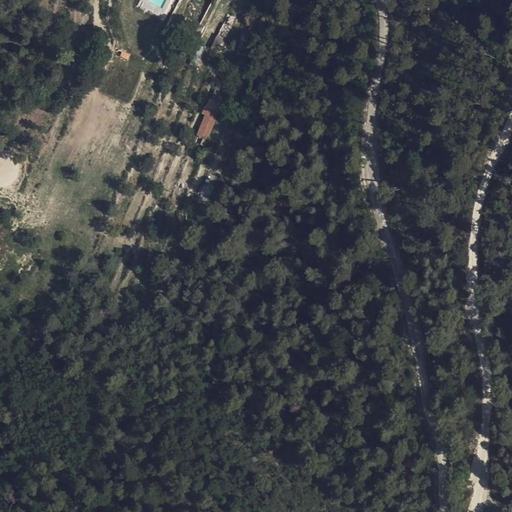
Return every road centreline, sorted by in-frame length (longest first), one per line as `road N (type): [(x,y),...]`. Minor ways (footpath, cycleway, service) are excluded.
road 1 (unclassified): [(443,511),(442,460),(378,196),(373,141),(390,0)]
road 2 (track): [(511,118),(481,194),(471,255),(484,383),(476,511)]
